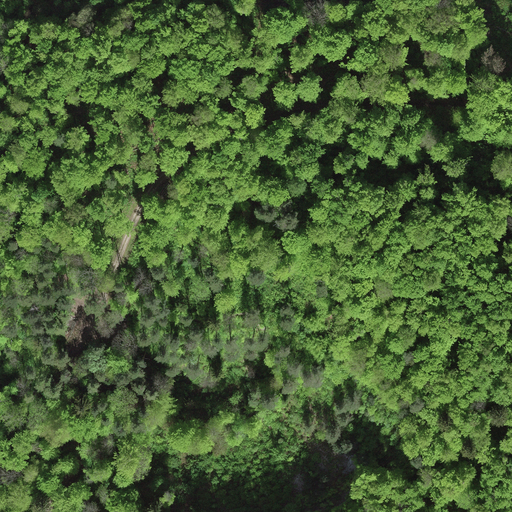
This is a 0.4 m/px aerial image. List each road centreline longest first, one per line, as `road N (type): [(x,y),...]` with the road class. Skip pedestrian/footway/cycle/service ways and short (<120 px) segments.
road 1 (track): [(102,294),(141,199),(183,153),(220,134),(296,109),(364,101),(511,108)]
road 2 (track): [(102,294),(64,374),(83,453),(48,511)]
